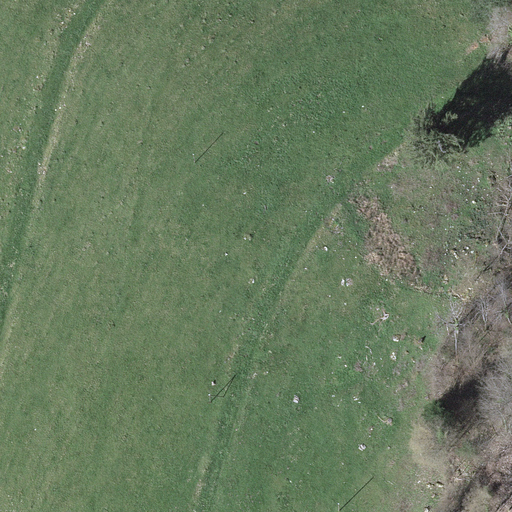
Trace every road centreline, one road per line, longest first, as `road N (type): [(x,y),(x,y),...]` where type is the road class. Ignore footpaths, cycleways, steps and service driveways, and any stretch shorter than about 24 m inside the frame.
road 1 (track): [(202,511),(258,324),(299,238),(343,180),(397,133),(455,97),(511,84)]
road 2 (track): [(0,323),(60,66),(94,0)]
